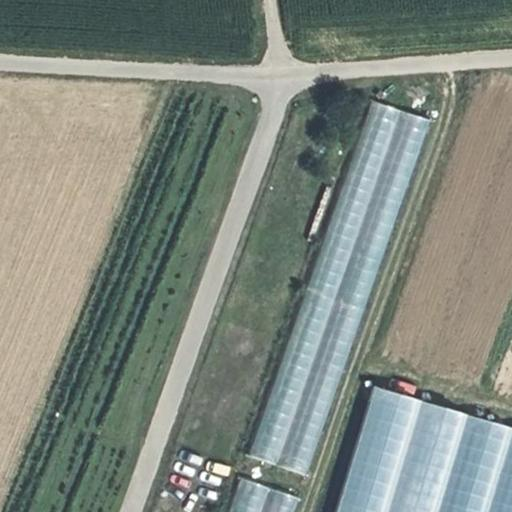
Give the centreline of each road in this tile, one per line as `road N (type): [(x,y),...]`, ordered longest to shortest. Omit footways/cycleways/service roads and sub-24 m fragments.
road 1 (residential): [(131,511),(290,83)]
road 2 (track): [(269,0),(290,83),(0,62)]
road 3 (unclassified): [(511,58),(326,71),(290,83)]
